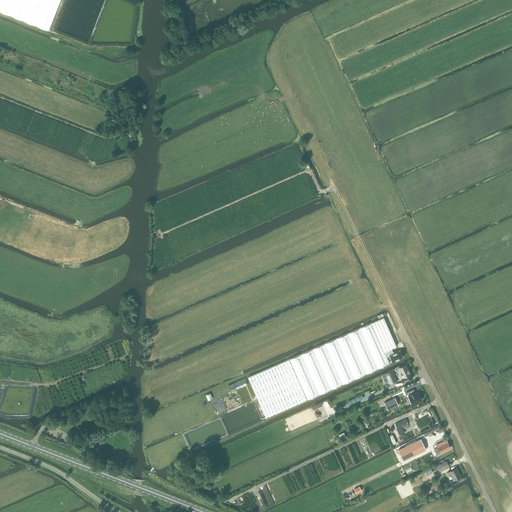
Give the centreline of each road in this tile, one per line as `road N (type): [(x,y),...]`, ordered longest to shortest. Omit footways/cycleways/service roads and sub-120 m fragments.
road 1 (track): [(399,320),(334,187),(320,193),(309,171),(152,237)]
road 2 (primary): [(200,511),(0,434)]
road 3 (unclassified): [(494,511),(399,320)]
road 4 (track): [(310,18),(290,27),(278,61),(334,187)]
